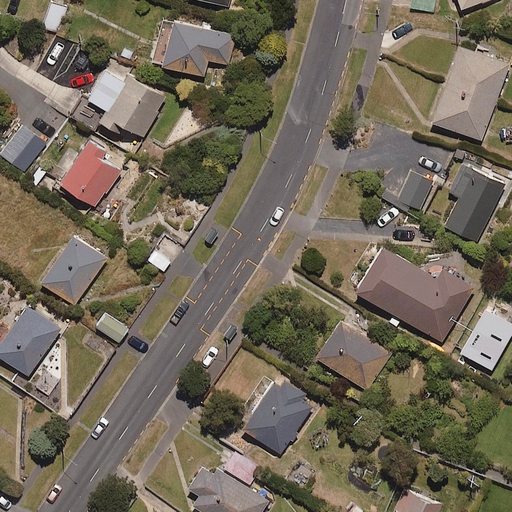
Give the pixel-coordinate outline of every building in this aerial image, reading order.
[(436,0),(411,0),(411,6),(434,11),(436,0)] [(65,7),(52,1),(41,24),(54,30),(65,7)] [(237,32),(170,12),(156,57),(204,72),(209,56),(228,61),(237,32)] [(510,60),(460,41),(431,117),(481,136),(510,60)] [(123,72),(105,62),(88,92),(106,103),(97,118),(107,124),(112,114),(144,131),(167,90),(126,67),(123,72)] [(47,141),(22,123),(0,151),(0,152),(24,171),(47,141)] [(107,145),(90,133),(58,175),(95,203),(122,166),(102,151),(107,145)] [(505,181),(468,162),(455,190),(460,193),(445,223),(477,239),(505,181)] [(435,177),(411,165),(396,195),(420,207),(435,177)] [(108,252),(73,229),(40,277),(75,301),(108,252)] [(438,272),(382,238),(354,285),(442,337),(475,283),(443,263),(438,272)] [(62,324),(26,299),(0,335),(0,351),(28,372),(62,324)] [(511,329),(511,318),(486,304),(461,349),(491,366),(511,329)] [(128,325),(106,308),(96,322),(118,338),(128,325)] [(392,350),(340,314),(315,350),(367,386),(392,350)] [(305,388),(279,370),(242,424),(281,451),(314,402),(302,394),(305,388)] [(259,511),(269,497),(206,456),(188,484),(199,491),(193,500),(210,511),(259,511)] [(439,511),(443,503),(408,486),(394,511),(439,511)]
